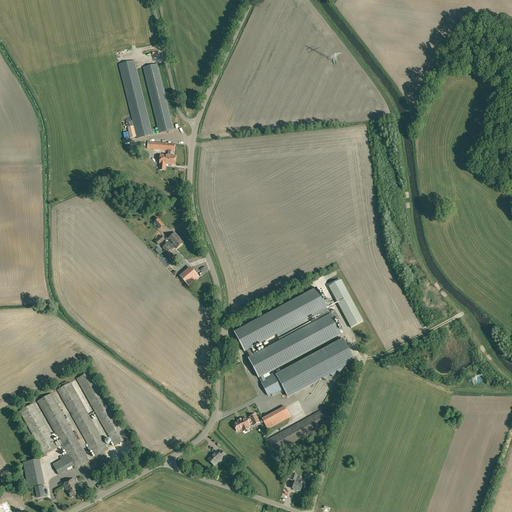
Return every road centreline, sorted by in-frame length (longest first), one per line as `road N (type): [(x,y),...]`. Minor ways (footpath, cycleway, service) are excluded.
road 1 (unclassified): [(162,463),(214,417),(218,293),(191,203),(191,146),(251,0)]
road 2 (unclassified): [(297,511),(162,463)]
